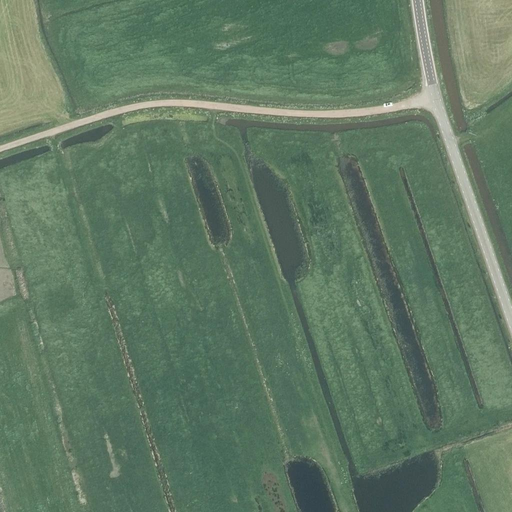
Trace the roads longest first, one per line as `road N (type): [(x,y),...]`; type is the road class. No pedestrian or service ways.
road 1 (track): [(435,97),(328,115),(155,103),(0,151)]
road 2 (tertiary): [(511,322),(435,97),(418,0)]
